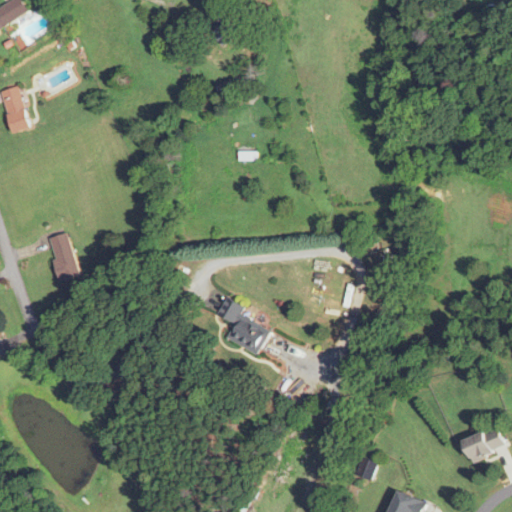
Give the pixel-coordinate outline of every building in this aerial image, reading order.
[(11,0),(0,7),(0,29),(30,11),(23,0),(11,0)] [(217,88),(222,98),(229,94),(224,84),(217,88)] [(13,133),(31,128),(20,86),(2,90),(13,133)] [(470,127),(475,132),(468,137),(476,147),(491,134),(479,119),(470,127)] [(61,281),(80,277),(70,233),(50,238),(61,281)] [(271,331),(242,315),(246,308),(236,302),(226,319),(235,323),(227,338),(258,355),(271,331)] [(465,440),(474,462),(508,447),(499,426),(465,440)] [(389,511),(423,511),(427,502),(398,490),(389,511)]
